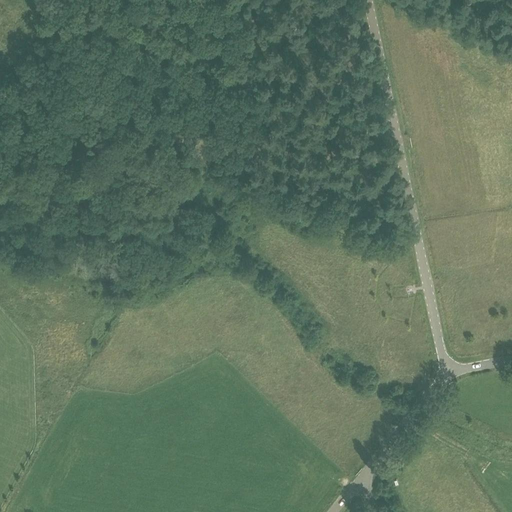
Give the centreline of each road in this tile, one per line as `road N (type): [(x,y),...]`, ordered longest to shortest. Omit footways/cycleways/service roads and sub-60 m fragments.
road 1 (unclassified): [(447,378),(368,0)]
road 2 (unclassified): [(363,478),(447,378)]
